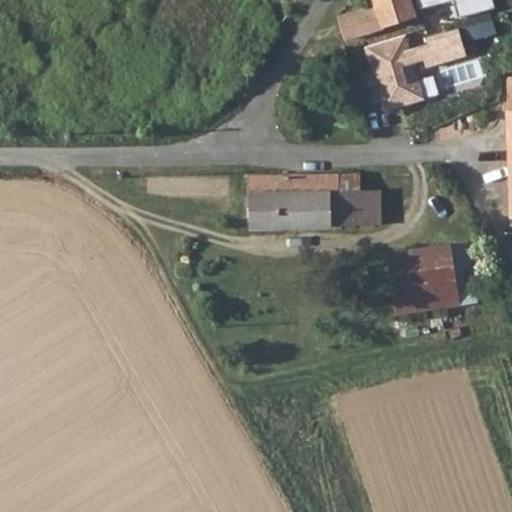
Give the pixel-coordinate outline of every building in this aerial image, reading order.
[(413,0),(377,0),(386,26),(419,16),(413,0)] [(496,6),(494,0),(417,0),(419,6),(446,0),(457,0),(461,14),(496,6)] [(387,111),(432,97),(411,32),(367,46),(387,111)] [(511,92),(511,93),(511,114),(511,167),(502,167),(503,184),(511,183),(511,92)] [(344,172),(252,173),(253,227),(384,224),(384,192),(344,192),(344,172)] [(396,311),(481,306),(477,241),(392,246),(396,311)]
